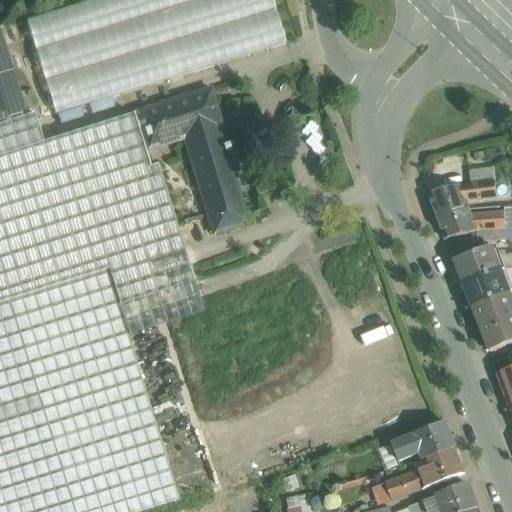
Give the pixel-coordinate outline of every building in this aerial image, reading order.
[(55,109),(284,36),(272,0),(88,0),(26,20),(55,109)] [(0,29),(0,125),(28,117),(0,29)] [(206,112),(200,92),(135,112),(136,114),(147,150),(148,151),(184,139),(213,234),(248,224),(237,185),(236,185),(226,152),(230,150),(228,144),(224,145),(219,128),(222,127),(217,109),(206,112)] [(43,142),(0,155),(0,511),(139,511),(179,500),(118,305),(193,281),(157,165),(150,167),(145,152),(148,151),(147,150),(136,114),(43,142)] [(0,125),(0,155),(43,142),(34,115),(28,117),(0,125)] [(494,169),(470,172),(471,186),(495,183),(494,169)] [(471,186),(461,187),(466,202),(497,199),(495,183),(471,186)] [(461,187),(429,194),(437,217),(468,210),(466,202),(461,187)] [(468,210),(437,217),(446,239),(477,232),(471,217),(468,210)] [(505,214),(471,217),(477,232),(506,230),(505,214)] [(491,248),(455,261),(465,284),(500,271),(495,257),(491,248)] [(511,255),(495,257),(500,271),(511,270),(511,255)] [(511,270),(500,271),(507,290),(511,289),(511,270)] [(500,271),(465,284),(473,308),(509,294),(507,290),(500,271)] [(511,301),(509,294),(473,308),(490,352),(511,344),(511,301)] [(511,369),(498,375),(511,411),(511,369)] [(445,424),(415,435),(416,436),(394,445),(400,462),(422,454),(424,461),(454,449),(455,449),(445,424)] [(454,449),(424,461),(428,470),(387,484),(393,501),(423,490),(423,491),(464,475),(455,449),(454,449)] [(268,511),(259,482),(170,511),(268,511)] [(468,486),(439,497),(412,507),(414,511),(469,511),(477,509),(468,486)]
